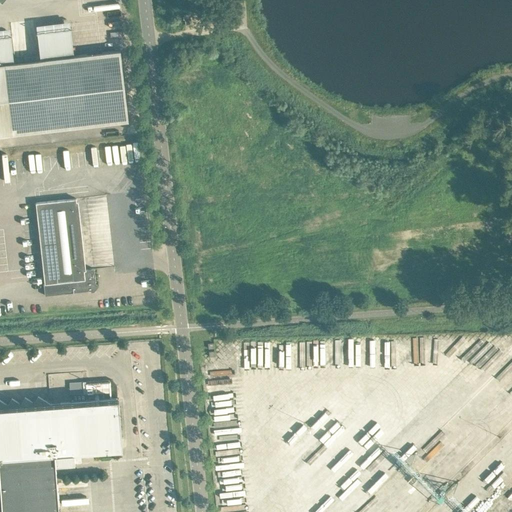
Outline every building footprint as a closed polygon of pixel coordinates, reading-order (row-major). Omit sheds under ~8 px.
[(0,134),(118,122),(128,121),(120,50),(110,51),(73,55),(41,59),(39,59),(40,71),(17,74),(15,62),(13,62),(0,63),(0,134)] [(84,162),(135,159),(134,143),(83,146),(84,162)] [(61,167),(61,150),(26,151),(27,168),(61,167)] [(84,269),(76,198),(36,202),(45,283),(71,280),(72,292),(93,289),(96,286),(94,268),(84,269)] [(139,511),(131,390),(0,400),(0,511),(139,511)]
